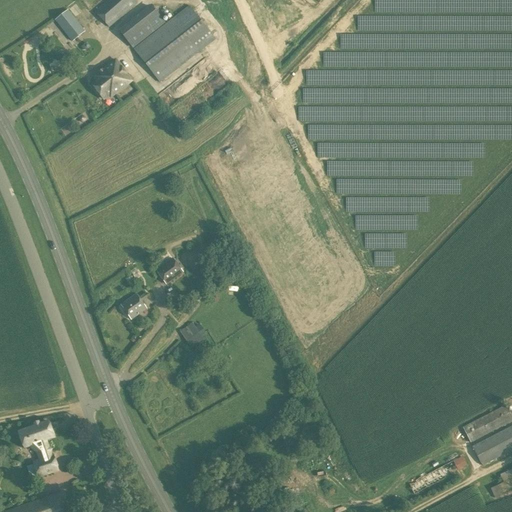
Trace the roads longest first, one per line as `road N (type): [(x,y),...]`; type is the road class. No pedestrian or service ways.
road 1 (primary): [(111,395),(2,125)]
road 2 (unclassified): [(86,406),(0,177)]
road 3 (track): [(367,0),(291,87),(289,117),(325,186)]
road 4 (primary): [(169,511),(111,395)]
